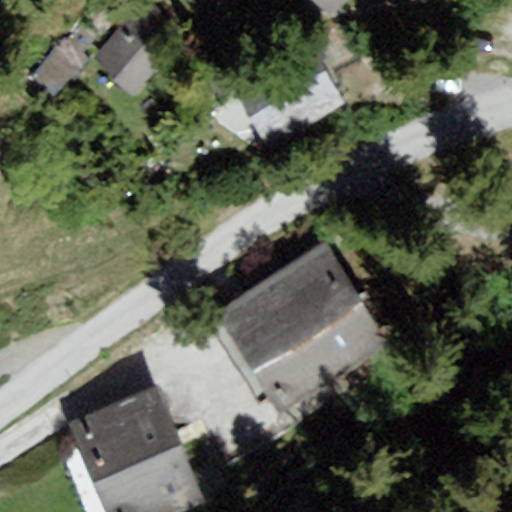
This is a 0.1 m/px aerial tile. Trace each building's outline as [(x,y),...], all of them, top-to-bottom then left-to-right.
[(321,0),(332,11),(343,0),(321,0)] [(140,6),(97,54),(138,92),(182,43),(140,6)] [(235,86),(267,143),(346,99),(313,42),(235,86)] [(229,315),(300,416),(401,345),(330,245),(229,315)] [(169,389),(70,424),(101,511),(183,511),(209,503),(169,389)]
